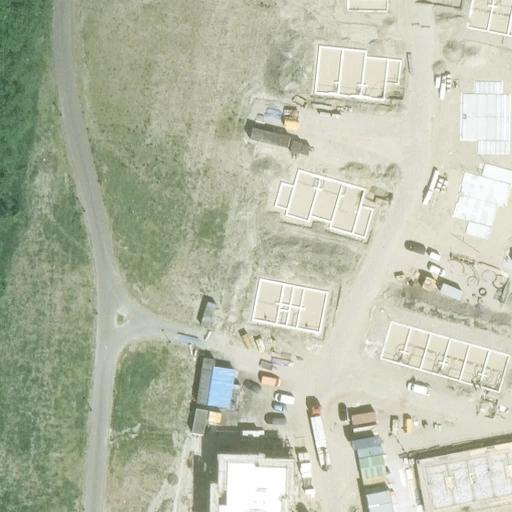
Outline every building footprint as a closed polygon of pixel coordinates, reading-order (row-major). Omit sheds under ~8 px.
[(364,0),(362,0),(362,13),(388,13),(388,0),(364,0)] [(471,0),(466,29),(487,33),(493,0),(471,0)] [(511,0),(493,0),(487,33),(507,37),(511,10),(511,0)] [(337,17),(337,29),(345,29),(345,17),(337,17)] [(345,17),(345,29),(353,29),(353,17),(345,17)] [(318,53),(314,94),(338,97),(342,55),(318,53)] [(342,55),(338,97),(360,99),(365,57),(342,55)] [(365,57),(360,99),(384,102),(386,85),(399,87),(401,61),(365,57)] [(474,60),(474,72),(482,72),(482,60),(474,60)] [(482,60),(482,72),(490,72),(490,60),(482,60)] [(460,94),(460,118),(502,118),(502,82),(480,81),(477,81),(477,94),(460,94)] [(460,118),(459,142),(476,142),(476,155),(501,155),(502,118),(460,118)] [(464,171),(457,194),(498,206),(508,170),(483,163),(480,176),(464,171)] [(280,183),(274,207),(286,211),(284,216),(308,223),(309,217),(321,177),(298,170),(293,187),(280,183)] [(321,177),(309,217),(331,224),(343,183),(321,177)] [(343,183),(331,224),(366,234),(373,209),(361,206),(366,190),(343,183)] [(457,194),(451,217),(467,222),(463,234),(488,241),(498,206),(457,194)] [(293,244),(290,255),(298,257),(301,246),(293,244)] [(301,246),(298,257),(306,260),(309,248),(301,246)] [(259,280),(251,322),(285,328),(294,286),(259,280)] [(294,286),(285,328),(320,335),(328,293),(294,286)] [(411,298),(408,309),(416,311),(419,300),(411,298)] [(419,300),(416,311),(423,314),(427,302),(419,300)] [(450,309),(447,320),(455,323),(458,311),(450,309)] [(458,311),(455,323),(463,325),(466,313),(458,311)] [(490,320),(486,332),(494,334),(497,322),(490,320)] [(390,322),(379,360),(400,366),(411,328),(390,322)] [(497,322),(494,334),(502,336),(505,325),(497,322)] [(411,328),(400,366),(420,371),(431,333),(411,328)] [(431,333),(420,371),(439,377),(450,339),(431,333)] [(450,339),(439,377),(459,383),(470,345),(450,339)] [(470,345),(459,383),(478,388),(489,350),(470,345)] [(489,350),(478,388),(499,394),(510,356),(489,350)] [(208,506),(208,511),(279,511),(280,505),(274,505),(274,494),(284,494),(284,482),(291,482),(292,462),(285,462),(285,445),(261,444),(261,464),(253,463),(254,460),(217,459),(216,480),(223,480),(223,490),(215,490),(215,506),(208,506)] [(511,486),(505,451),(485,455),(494,499),(511,494),(511,486)] [(485,455),(465,459),(473,502),(494,499),(485,455)] [(465,459),(445,463),(453,506),(473,502),(465,459)] [(445,463),(424,467),(432,510),(453,506),(445,463)]
